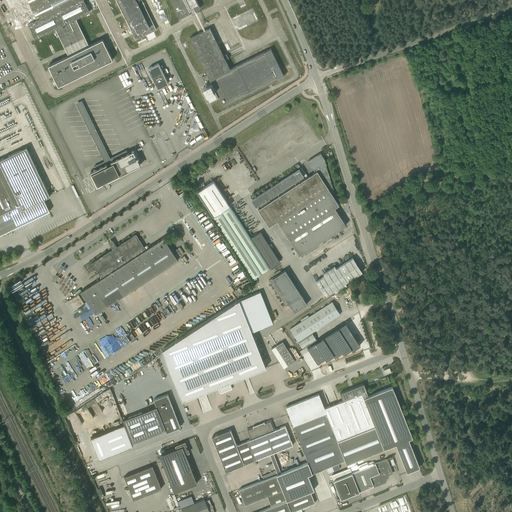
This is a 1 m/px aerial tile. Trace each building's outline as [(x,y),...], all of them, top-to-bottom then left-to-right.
[(58,86),(113,59),(102,39),(89,45),(75,18),(89,11),(83,0),(15,0),(34,38),(55,28),(68,55),(48,65),(58,86)] [(116,0),(136,39),(156,29),(142,0),(116,0)] [(163,12),(157,0),(150,0),(157,14),(163,12)] [(170,0),(180,18),(200,8),(195,0),(170,0)] [(210,28),(189,38),(207,74),(202,77),(205,82),(208,81),(207,79),(209,78),(212,83),(203,87),(209,100),(218,96),(223,106),(284,76),(270,49),(230,69),(210,28)] [(153,32),(146,36),(148,41),(156,37),(153,32)] [(158,88),(168,83),(158,63),(148,68),(158,88)] [(98,69),(71,80),(73,83),(100,72),(98,69)] [(117,108),(116,108),(128,130),(133,128),(137,127),(138,131),(145,131),(154,126),(154,121),(153,118),(156,116),(145,95),(144,95),(140,97),(140,100),(139,98),(139,101),(137,102),(136,100),(129,101),(127,102),(127,101),(125,98),(126,104),(117,108)] [(83,100),(77,103),(83,114),(88,111),(83,100)] [(97,119),(95,119),(96,130),(111,128),(109,114),(96,115),(97,119)] [(0,233),(6,231),(8,233),(11,231),(10,229),(16,226),(46,212),(47,211),(47,212),(50,211),(49,210),(44,199),(50,196),(48,191),(26,147),(0,159),(0,233)] [(106,164),(90,172),(97,186),(103,183),(102,182),(107,180),(107,181),(140,165),(133,150),(122,156),(121,153),(115,155),(117,159),(111,161),(112,163),(107,165),(106,164)] [(252,199),(251,199),(256,206),(258,208),(258,209),(260,213),(269,226),(277,221),(299,255),(342,228),(346,225),(335,207),(339,205),(332,194),(334,193),(326,165),(327,165),(325,162),(326,161),(321,153),(308,161),(315,172),(308,176),(307,176),(305,177),(305,178),(304,179),(302,176),(303,176),(299,169),(252,199)] [(197,192),(213,216),(229,206),(213,181),(197,192)] [(270,267),(231,207),(214,218),(253,278),(270,267)] [(271,267),(280,261),(260,232),(252,237),(271,267)] [(101,278),(81,291),(83,295),(95,314),(178,260),(166,242),(163,238),(145,249),(136,234),(91,263),(96,269),(97,271),(101,278)] [(345,283),(362,272),(353,257),(336,268),(334,266),(323,273),(325,275),(316,281),(326,295),(334,290),(335,292),(346,285),(345,283)] [(294,312),(307,304),(285,270),(269,280),(286,306),(289,304),(294,312)] [(239,299),(162,349),(182,401),(218,386),(220,391),(220,390),(221,392),(231,388),(231,386),(230,382),(266,368),(239,299)] [(36,312),(36,311),(38,310),(37,308),(40,306),(37,300),(26,306),(30,313),(32,312),(33,313),(36,312)] [(303,348),(316,340),(312,332),(340,314),(332,302),(290,328),(303,348)] [(346,322),(307,347),(317,362),(325,358),(326,359),(334,354),(335,356),(342,351),(343,353),(351,348),(352,350),(360,345),(346,322)] [(295,361),(282,341),(271,348),(284,368),(295,361)] [(277,474),(276,474),(286,499),(287,500),(310,491),(314,490),(308,474),(312,473),(345,460),(346,464),(396,444),(407,472),(420,467),(408,439),(412,437),(392,386),(368,396),(363,383),(340,393),(343,400),(324,408),(319,394),(286,407),(295,430),(304,454),(308,462),(281,473),(277,474)] [(156,406),(122,420),(131,443),(165,429),(166,432),(171,430),(180,427),(175,414),(167,394),(153,399),(156,406)] [(230,429),(212,436),(218,452),(226,472),(230,470),(251,461),(255,460),(269,454),(277,474),(281,473),(273,453),(293,445),(287,430),(285,426),(274,430),(270,421),(247,430),(251,439),(248,440),(243,442),(237,445),(230,429)] [(124,424),(90,437),(99,458),(132,445),(124,424)] [(197,483),(186,453),(188,452),(185,442),(176,446),(177,448),(159,455),(174,492),(197,483)] [(333,480),(341,499),(373,486),(374,487),(378,485),(378,484),(383,482),(383,481),(383,480),(385,481),(387,476),(385,476),(386,474),(392,472),(392,473),(393,473),(387,458),(333,480)] [(152,465),(124,476),(133,499),(161,488),(152,465)] [(245,505),(267,496),(271,505),(286,499),(276,474),(239,489),(245,505)] [(287,500),(259,511),(302,511),(301,508),(315,503),(310,491),(287,500)] [(204,499),(180,508),(181,511),(214,511),(213,507),(212,507),(211,505),(209,499),(205,501),(204,499)]
